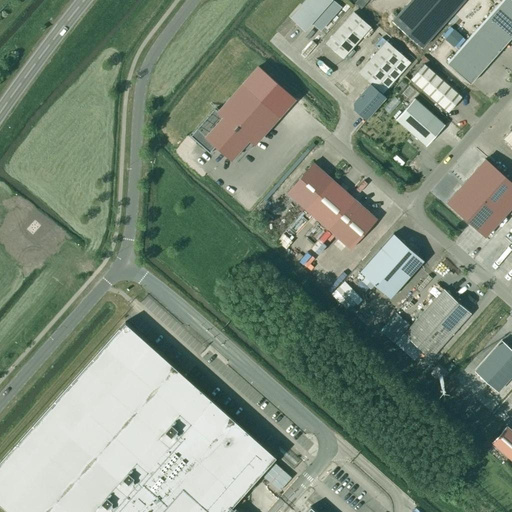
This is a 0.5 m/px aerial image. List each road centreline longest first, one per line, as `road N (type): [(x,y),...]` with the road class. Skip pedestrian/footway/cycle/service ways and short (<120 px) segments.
road 1 (unclassified): [(192,0),(140,78),(120,264),(0,402)]
road 2 (unknown): [(138,309),(315,469),(344,511)]
road 3 (unclassified): [(511,89),(408,207)]
road 4 (unclassified): [(408,207),(511,301)]
road 5 (trunk): [(0,111),(83,0)]
